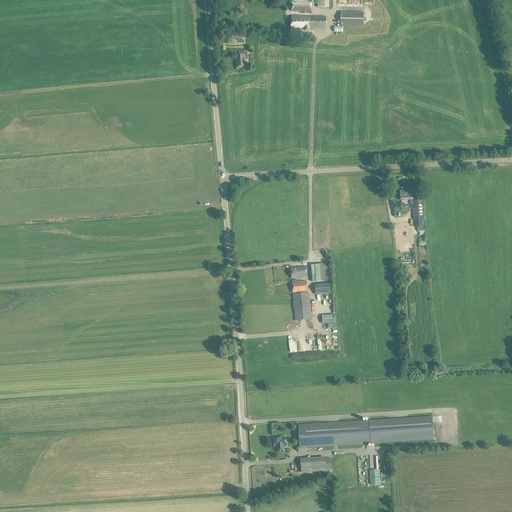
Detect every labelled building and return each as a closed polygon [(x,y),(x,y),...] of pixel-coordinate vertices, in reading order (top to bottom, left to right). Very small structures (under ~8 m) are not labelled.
[(311,0),(307,0),(298,0),(292,0),(292,11),(311,11),(311,0)] [(341,27),(335,27),(335,32),(343,32),(343,26),(364,27),(364,12),(341,11),(341,27)] [(292,16),(291,28),(305,29),(305,30),(310,30),(310,29),(326,30),(326,16),(292,16)] [(239,52),(239,56),(237,56),(238,63),(237,63),(237,67),(245,66),(245,56),(248,56),(247,51),(239,52)] [(400,191),(401,197),(405,197),(405,200),(413,199),(413,190),(400,191)] [(423,199),(413,200),(410,200),(411,204),(413,204),(414,222),(417,222),(417,227),(424,227),(423,199)] [(329,263),(311,265),(313,282),(330,281),(329,263)] [(307,267),(291,268),(292,279),(307,277),(307,267)] [(307,281),(292,282),(293,294),(308,293),(307,281)] [(329,283),(315,284),(316,295),(330,293),(329,283)] [(309,293),(293,294),(295,321),(312,319),(309,293)] [(298,425),(300,449),(434,440),(433,416),(298,425)] [(281,438),(273,438),(274,447),(277,447),(277,448),(277,453),(285,452),(284,446),(286,446),(286,437),(285,438),(285,436),(281,436),(281,438)] [(323,456),(299,457),(300,462),(291,462),(291,463),(284,463),(284,469),(298,468),(299,472),(324,471),(323,456)] [(379,470),(370,471),(371,485),(380,485),(379,470)]
